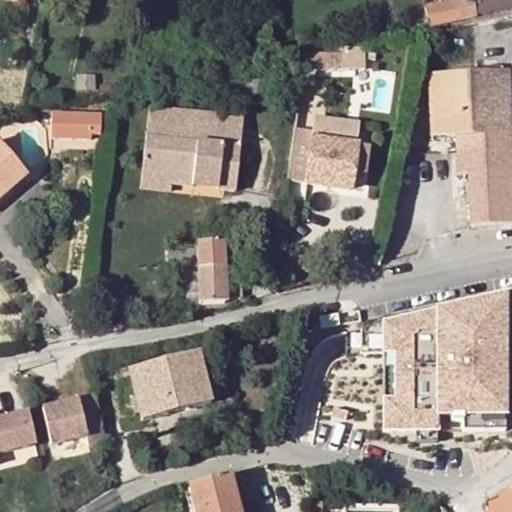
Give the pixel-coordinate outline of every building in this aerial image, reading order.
[(460,0),(426,7),(429,25),(475,16),(473,0),(460,0)] [(511,0),(473,0),(475,16),(511,10),(511,0)] [(302,70),(314,70),(342,71),(341,53),(302,54),(302,70)] [(511,222),(511,148),(510,68),(429,76),(432,124),(445,123),(445,136),(456,136),(458,175),(469,174),(472,225),(511,222)] [(312,88),(314,70),(302,70),(300,86),(312,88)] [(267,81),(222,84),(223,100),(267,96),(267,81)] [(244,122),(151,109),(140,181),(169,185),(195,188),(196,180),(220,183),(219,191),(236,193),(244,122)] [(100,114),(49,113),(49,139),(89,140),(89,135),(100,135),(100,114)] [(433,136),(445,136),(445,123),(432,124),(433,136)] [(352,174),(356,146),(298,138),(294,174),(305,176),(303,185),(350,191),(352,174)] [(356,146),(352,174),(363,175),(367,148),(356,146)] [(0,149),(0,197),(24,178),(0,149)] [(195,188),(219,191),(220,183),(196,180),(195,188)] [(169,185),(140,181),(139,189),(168,193),(169,185)] [(225,285),(223,243),(197,244),(197,247),(198,259),(199,314),(199,317),(239,309),(238,285),(225,285)] [(182,260),(198,259),(197,247),(182,247),(182,260)] [(509,305),(383,303),(383,351),(395,351),(395,396),(381,396),(380,432),(507,434),(509,305)] [(319,316),(322,329),(340,325),(338,313),(319,316)] [(129,383),(116,386),(123,415),(137,412),(140,421),(210,402),(197,355),(127,373),(129,383)] [(72,403),(36,410),(45,452),(80,445),(82,455),(103,451),(89,394),(71,398),(72,403)] [(0,460),(30,455),(22,413),(0,416),(0,460)] [(143,462),(145,472),(158,468),(155,459),(143,462)] [(241,474),(232,477),(239,507),(248,504),(241,474)] [(256,511),(254,502),(248,504),(239,507),(232,477),(187,488),(192,511),(256,511)] [(486,503),(487,511),(486,511),(511,511),(511,493),(500,494),(486,503)] [(322,498),(312,498),(311,511),(331,511),(332,511),(321,511),(322,498)]
